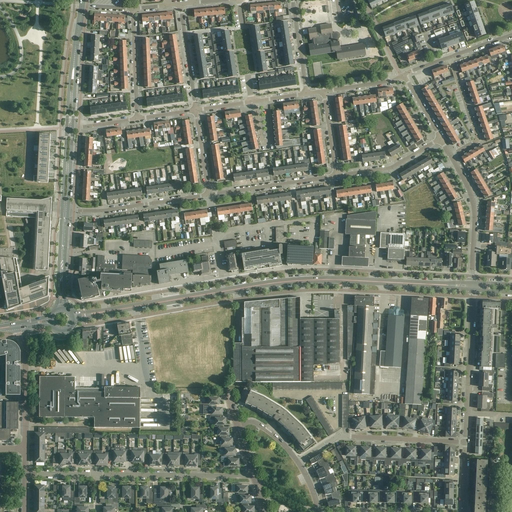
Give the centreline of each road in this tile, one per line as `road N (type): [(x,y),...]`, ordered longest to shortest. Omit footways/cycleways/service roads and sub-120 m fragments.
road 1 (residential): [(295,462),(337,436),(464,442)]
road 2 (secondary): [(287,281),(447,285)]
road 3 (residential): [(67,210),(208,195)]
road 4 (residential): [(471,282),(473,208),(451,155)]
road 5 (residential): [(208,195),(336,176)]
road 6 (secondary): [(100,312),(224,291)]
road 7 (unclassified): [(466,414),(473,290)]
road 8 (unclassified): [(224,291),(220,236),(285,223)]
road 9 (unclassified): [(24,447),(20,327)]
